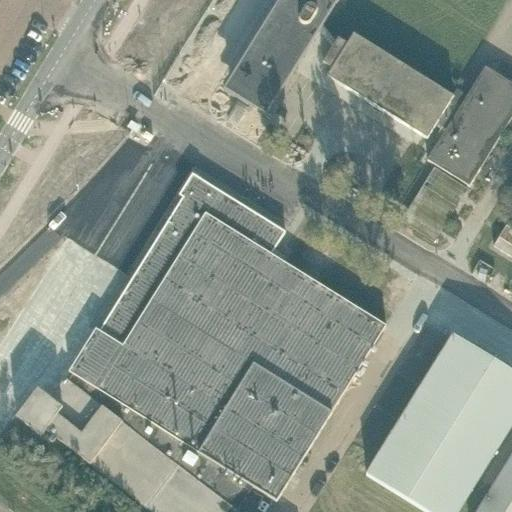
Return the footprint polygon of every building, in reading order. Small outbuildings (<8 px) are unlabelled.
[(265,111),(316,30),(321,22),(334,0),(287,0),(231,90),(265,111)] [(321,22),(316,30),(333,50),(337,42),(321,22)] [(437,127),(446,133),(460,110),(450,105),(454,98),(450,96),(354,36),(348,46),(339,40),(337,42),(333,50),(324,65),(333,70),(328,78),(428,141),(437,127)] [(468,97),(460,110),(446,133),(438,146),(428,162),(470,188),(481,171),(486,176),(488,175),(490,171),(491,169),(493,165),(493,163),(487,161),(511,120),(511,85),(494,74),(486,69),(468,97)] [(236,104),(226,120),(237,128),(248,111),(236,104)] [(137,124),(131,120),(127,127),(133,130),(137,133),(141,127),(137,124)] [(153,138),(146,133),(142,138),(150,143),(153,138)] [(452,217),(453,214),(461,202),(463,199),(464,197),(468,191),(435,170),(407,214),(402,222),(435,243),(439,237),(441,234),(443,231),(450,219),(452,217)] [(79,359),(70,373),(70,374),(73,376),(69,382),(66,380),(50,400),(39,391),(28,405),(17,419),(42,438),(47,432),(53,437),(50,441),(53,444),(57,440),(150,511),(239,511),(254,488),(277,503),(379,340),(387,328),(287,265),(272,256),(286,234),(193,176),(180,197),(184,199),(100,333),(97,331),(79,359)] [(504,231),(494,247),(509,256),(511,258),(511,229),(507,227),(504,231)] [(454,337),(423,386),(422,388),(421,390),(402,420),(401,422),(400,424),(381,454),(380,456),(378,458),(367,476),(423,511),(459,511),(480,480),(511,429),(511,373),(495,363),(454,337)] [(511,511),(511,459),(494,488),(479,511),(511,511)]
